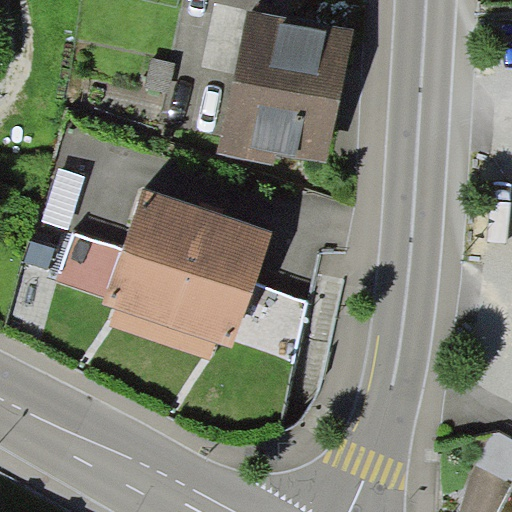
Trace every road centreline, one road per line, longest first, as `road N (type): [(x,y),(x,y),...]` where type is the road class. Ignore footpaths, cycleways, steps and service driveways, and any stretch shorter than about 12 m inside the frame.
road 1 (residential): [(353,511),(373,464),(410,257),(424,0)]
road 2 (primary): [(211,511),(0,405)]
